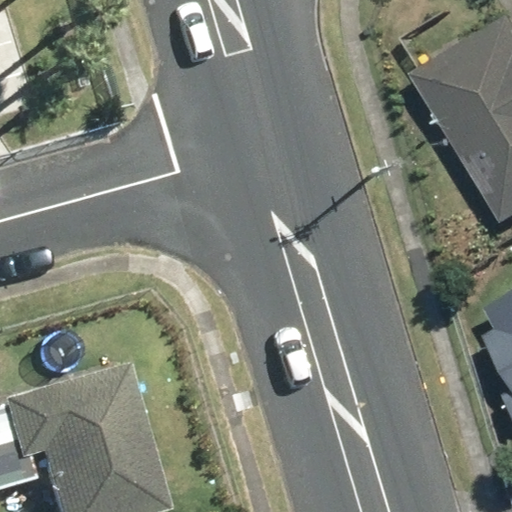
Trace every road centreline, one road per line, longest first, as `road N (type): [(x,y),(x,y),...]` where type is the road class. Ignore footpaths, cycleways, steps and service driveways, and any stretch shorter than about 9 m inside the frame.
road 1 (secondary): [(374,511),(266,165)]
road 2 (residential): [(0,237),(266,165)]
road 3 (secondary): [(266,165),(227,0)]
